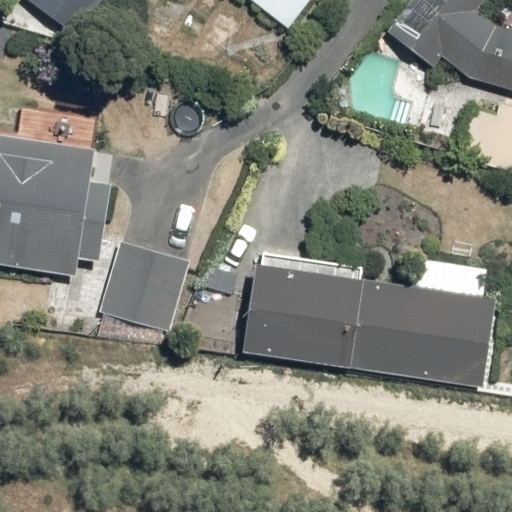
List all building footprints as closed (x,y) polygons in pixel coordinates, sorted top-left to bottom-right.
[(34,0),(80,36),(107,0),(34,0)] [(259,0),(298,32),(325,0),(259,0)] [(421,0),(397,30),(452,75),(511,92),(511,29),(507,29),(488,13),(499,0),(421,0)] [(0,262),(84,276),(87,259),(109,263),(121,187),(106,185),(112,152),(101,150),(107,113),(30,100),(26,126),(0,121),(0,262)] [(479,108),(464,155),(511,170),(511,102),(510,102),(506,116),(479,108)] [(191,234),(130,215),(100,309),(161,328),(191,234)] [(489,374),(499,302),(461,297),(460,297),(458,297),(374,285),(377,264),(265,247),(250,351),(448,380),(449,368),(489,374)]
